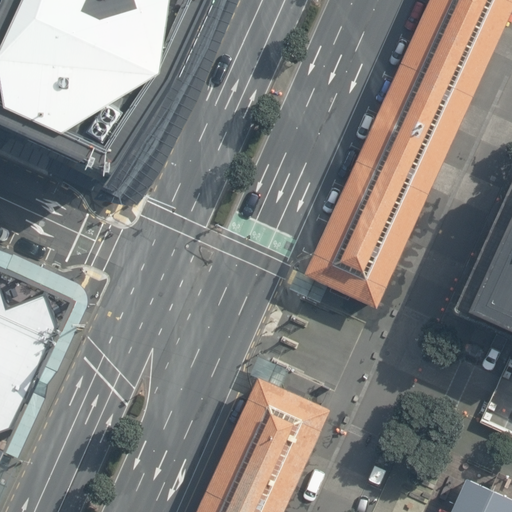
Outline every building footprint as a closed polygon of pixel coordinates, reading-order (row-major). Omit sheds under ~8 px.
[(0,0),(0,131),(115,182),(152,127),(180,78),(203,33),(215,0),(0,0)] [(511,10),(511,0),(429,0),(303,265),(301,270),(378,306),(511,10)] [(511,180),(453,309),(511,337),(511,180)] [(86,299),(0,259),(0,475),(3,477),(9,479),(91,301),(86,299)] [(282,511),(331,406),(258,373),(255,381),(195,511),(282,511)] [(492,488),(467,477),(450,511),(511,511),(511,477),(500,472),(492,488)]
